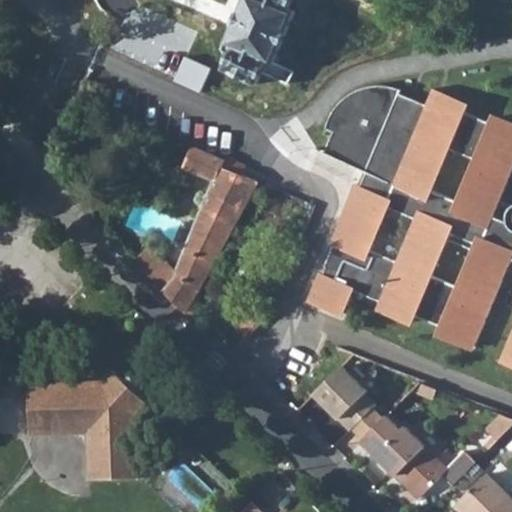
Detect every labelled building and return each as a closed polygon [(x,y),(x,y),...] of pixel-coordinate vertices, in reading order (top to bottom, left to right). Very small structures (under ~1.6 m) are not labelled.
[(287,83),(293,71),(274,63),(295,11),(288,8),(291,0),(246,0),(229,43),(230,44),(227,50),(230,53),(223,69),(256,84),(261,72),(287,83)] [(511,211),(511,212),(508,222),(494,216),(511,172),(511,123),(496,117),(493,123),(465,111),(468,105),(434,91),(428,105),(400,93),(401,90),(390,87),(377,86),(368,87),(361,89),(351,94),(340,104),(336,109),(331,118),(327,130),(333,132),(324,153),(367,171),(361,185),(358,184),(334,242),(336,243),(323,273),(321,273),(310,299),(344,314),(353,290),(381,301),(379,308),(413,322),(415,316),(443,328),(440,334),(474,348),(511,260),(511,335),(502,360),(511,364),(511,211)] [(151,280),(185,313),(190,305),(196,295),(198,291),(200,291),(257,182),(238,173),(223,167),(225,160),(193,147),(191,151),(184,169),(213,181),(176,273),(167,264),(151,280)] [(223,167),(238,173),(241,166),(225,160),(223,167)] [(133,262),(151,280),(167,264),(149,246),(133,262)] [(346,433),(351,429),(372,409),(376,404),(340,369),(308,400),(333,425),(336,423),(346,433)] [(35,384),(36,434),(89,433),(91,479),(143,477),(141,414),(151,404),(116,371),(106,382),(35,384)] [(351,429),(362,440),(361,441),(420,500),(442,476),(448,471),(405,427),(400,431),(387,417),(383,420),(372,409),(351,429)] [(488,428),(498,440),(511,425),(511,418),(501,414),(488,428)] [(448,471),(442,476),(452,487),(476,463),(465,453),(448,471)] [(454,506),(460,511),(511,511),(511,499),(486,475),(454,506)] [(241,511),(263,511),(264,511),(253,499),(241,511)]
